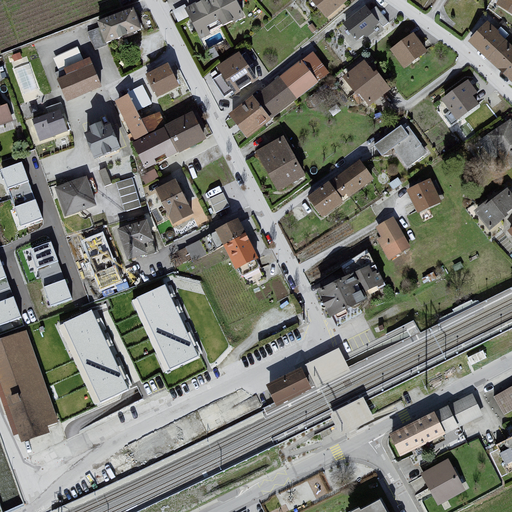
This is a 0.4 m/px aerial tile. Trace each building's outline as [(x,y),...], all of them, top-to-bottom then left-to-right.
[(236,0),(200,0),(185,8),(201,39),(245,17),(236,0)] [(345,2),(343,0),(307,0),(324,19),(345,2)] [(511,0),(497,0),(494,5),(511,16),(511,0)] [(377,24),(361,8),(339,26),(354,42),(360,37),(365,39),(373,33),(370,30),(377,24)] [(131,11),(93,24),(102,46),(138,32),(131,11)] [(511,49),(486,23),(466,43),(510,85),(511,82),(511,49)] [(411,35),(387,52),(400,70),(424,53),(411,35)] [(327,75),(311,54),(226,118),(244,141),(327,75)] [(236,55),(214,69),(232,97),(254,83),(236,55)] [(100,87),(87,60),(62,72),(64,78),(55,81),(63,104),(100,87)] [(387,93),(362,62),(340,79),(367,109),(387,93)] [(164,65),(142,76),(153,99),(175,88),(164,65)] [(466,82),(439,101),(454,122),(481,103),(466,82)] [(130,89),(139,108),(152,102),(144,83),(130,89)] [(125,96),(113,103),(133,142),(146,135),(164,126),(159,113),(138,120),(125,96)] [(0,123),(9,120),(4,105),(0,106),(0,123)] [(66,132),(58,109),(30,119),(31,127),(38,142),(66,132)] [(203,141),(190,113),(130,145),(141,171),(203,141)] [(511,129),(508,123),(486,137),(507,169),(511,165),(511,129)] [(118,151),(109,127),(83,135),(93,161),(118,151)] [(399,127),(372,146),(380,159),(391,149),(405,171),(424,154),(407,128),(403,131),(399,127)] [(285,138),(259,152),(278,189),(305,175),(285,138)] [(372,181),(357,161),(308,198),(322,218),(372,181)] [(22,162),(1,170),(12,197),(32,190),(22,162)] [(155,168),(142,175),(146,181),(159,174),(155,168)] [(124,208),(140,205),(134,176),(118,179),(124,208)] [(84,179),(53,190),(63,218),(94,208),(84,179)] [(444,203),(434,179),(409,190),(419,213),(444,203)] [(153,190),(170,225),(190,215),(173,181),(153,190)] [(32,190),(12,197),(22,225),(42,217),(32,190)] [(511,209),(511,197),(506,190),(478,212),(490,227),(511,209)] [(392,220),(372,230),(388,261),(408,251),(392,220)] [(235,221),(213,233),(234,271),(256,259),(235,221)] [(145,222),(114,231),(123,263),(154,254),(145,222)] [(201,239),(185,245),(190,258),(206,252),(201,239)] [(51,242),(31,249),(41,277),(61,270),(51,242)] [(0,263),(0,290),(9,288),(0,263)] [(366,265),(313,296),(327,320),(380,290),(366,265)] [(61,270),(41,277),(51,305),(71,297),(61,270)] [(198,357),(164,285),(137,298),(171,370),(198,357)] [(9,288),(0,290),(0,322),(19,315),(9,288)] [(92,311),(64,324),(101,403),(129,391),(92,311)] [(24,334),(0,341),(0,392),(19,444),(45,435),(43,428),(55,424),(24,334)] [(217,379),(240,368),(233,353),(210,364),(217,379)] [(302,372),(272,387),(279,403),(310,388),(302,372)] [(511,387),(492,399),(502,416),(511,410),(511,387)] [(481,417),(470,396),(387,436),(397,458),(481,417)] [(511,437),(492,446),(504,465),(511,459),(511,437)] [(446,460),(418,475),(435,506),(463,492),(446,460)] [(355,511),(355,510),(350,511),(381,511),(382,509),(377,500),(356,511),(355,511)]
